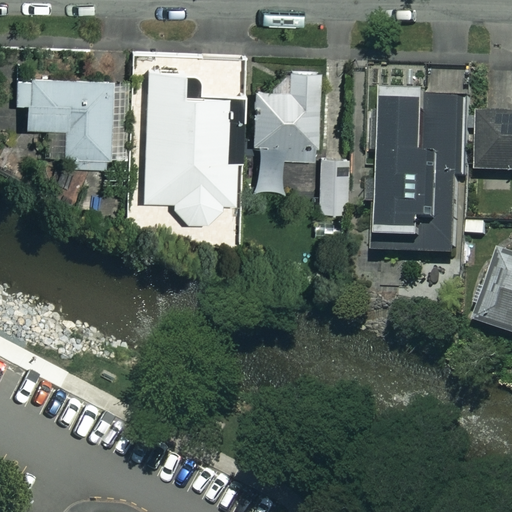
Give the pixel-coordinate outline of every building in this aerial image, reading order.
[(315,71),(274,70),(274,93),(251,92),(249,144),(264,144),(263,190),(279,191),(280,159),(313,160),(315,71)] [(181,74),(145,73),(141,200),(174,201),(173,220),(213,221),(213,203),(234,203),(235,162),(222,161),(224,97),(180,95),(181,74)] [(124,81),(14,78),(13,104),(22,105),(21,127),(62,128),(61,156),(122,157),(124,81)] [(470,176),(473,100),(381,96),(374,255),(452,259),(456,175),(470,176)] [(473,100),(470,176),(511,177),(511,119),(479,118),(480,101),(473,100)] [(345,166),(317,165),(316,213),(344,213),(345,166)] [(511,262),(500,259),(478,327),(511,338),(511,262)]
